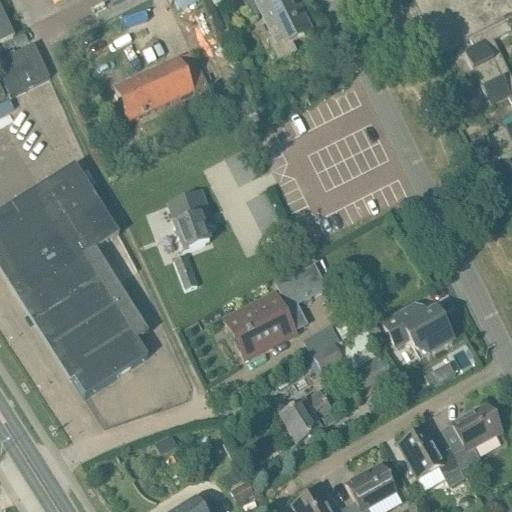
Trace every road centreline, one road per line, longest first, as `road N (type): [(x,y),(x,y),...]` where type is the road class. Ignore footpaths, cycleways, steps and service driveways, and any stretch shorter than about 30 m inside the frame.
road 1 (residential): [(507,361),(331,0)]
road 2 (residential): [(314,469),(507,361)]
road 3 (residential): [(92,159),(41,53),(40,26),(96,0)]
